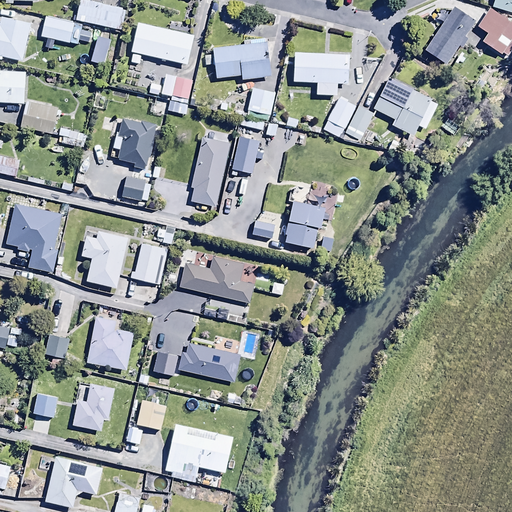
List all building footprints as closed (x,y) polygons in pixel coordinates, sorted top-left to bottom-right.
[(122,8),(86,0),(78,0),(73,20),(117,30),(122,8)] [(511,0),(491,0),(490,7),(511,13),(511,0)] [(473,20),(453,6),(423,50),(444,64),(457,45),(461,47),(466,39),(462,36),(473,20)] [(511,34),(511,21),(487,7),(476,28),(485,33),(480,41),(500,54),(501,52),(507,55),(511,45),(511,42),(509,40),(511,34)] [(0,59),(1,57),(20,61),(29,23),(0,16),(0,59)] [(74,22),(45,17),(40,39),(70,44),(74,22)] [(193,35),(137,22),(129,51),(131,52),(128,62),(138,65),(140,54),(186,64),(193,35)] [(241,45),(211,49),(215,80),(240,77),(241,81),(268,77),(263,37),(240,40),(241,45)] [(348,54),(294,52),(292,83),(315,84),(315,94),(336,95),(336,83),(346,84),(348,54)] [(24,71),(0,70),(0,101),(23,102),(24,71)] [(193,81),(164,74),(159,94),(169,96),(168,100),(188,105),(193,81)] [(160,86),(150,84),(147,96),(157,98),(160,86)] [(405,96),(384,84),(371,107),(394,120),(390,126),(410,137),(416,127),(421,130),(436,104),(409,89),(405,96)] [(274,93),(252,88),(246,118),(268,122),(274,93)] [(355,106),(338,97),(321,130),(338,138),(355,106)] [(58,108),(25,101),(19,127),(52,134),(58,108)] [(185,106),(169,102),(167,112),(183,116),(185,106)] [(373,112),(357,105),(344,133),(360,141),(373,112)] [(139,123),(120,118),(116,132),(114,132),(110,148),(117,150),(115,159),(133,163),(132,168),(143,171),(155,125),(139,121),(139,123)] [(262,124),(241,119),(239,126),(244,127),(243,129),(260,133),(262,124)] [(251,176),(255,158),(260,159),(261,154),(257,153),(260,140),(237,134),(229,171),(251,176)] [(230,144),(202,137),(189,187),(192,188),(189,201),(214,208),(230,144)] [(18,161),(0,156),(0,173),(14,177),(18,161)] [(124,176),(119,197),(139,202),(144,180),(124,176)] [(322,209),(291,200),(282,235),(284,235),(283,241),(310,248),(316,226),(317,227),(322,209)] [(60,214),(13,203),(4,244),(15,246),(14,249),(27,252),(28,250),(29,250),(26,267),(51,273),(56,251),(52,250),(60,214)] [(272,225),(253,220),(249,235),(269,240),(272,225)] [(175,228),(164,226),(161,243),(171,245),(175,228)] [(127,237),(96,230),(94,237),(84,235),(79,255),(90,258),(85,280),(115,287),(127,237)] [(166,247),(139,243),(134,272),(131,272),(130,279),(160,284),(166,247)] [(241,263),(212,256),(209,269),(183,263),(178,287),(247,303),(251,284),(237,281),(241,263)] [(255,281),(253,290),(268,295),(270,286),(255,281)] [(75,295),(50,290),(42,336),(48,337),(44,356),(51,357),(50,363),(59,365),(60,360),(63,360),(75,295)] [(95,317),(93,317),(84,363),(126,371),(133,332),(116,328),(119,313),(97,308),(95,317)] [(238,354),(187,343),(185,351),(180,350),(176,370),(232,383),(238,354)] [(113,388),(88,382),(84,403),(75,401),(70,426),(99,432),(102,418),(107,419),(113,388)] [(57,397),(36,393),(31,414),(54,418),(57,397)] [(165,406),(141,400),(135,426),(158,432),(165,406)] [(230,437),(172,425),(163,472),(195,479),(198,468),(223,473),(230,437)] [(102,468),(53,455),(41,503),(71,510),(74,497),(81,492),(95,496),(102,468)] [(9,467),(0,465),(0,490),(3,491),(9,467)] [(135,511),(138,499),(117,494),(112,511),(135,511)]
